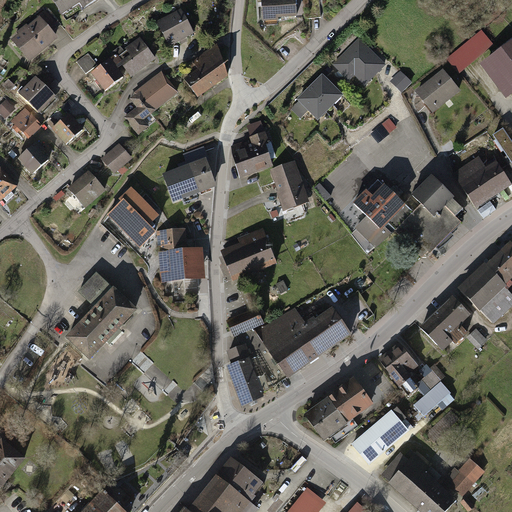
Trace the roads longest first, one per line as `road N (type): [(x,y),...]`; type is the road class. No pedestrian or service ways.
road 1 (residential): [(242,429),(224,404),(214,292),(223,151),(240,105)]
road 2 (tertiary): [(266,414),(355,357),(511,216)]
road 3 (residential): [(16,217),(110,130),(63,72),(66,48),(141,0)]
road 4 (tertiary): [(397,511),(266,414)]
road 5 (residential): [(363,0),(240,105)]
